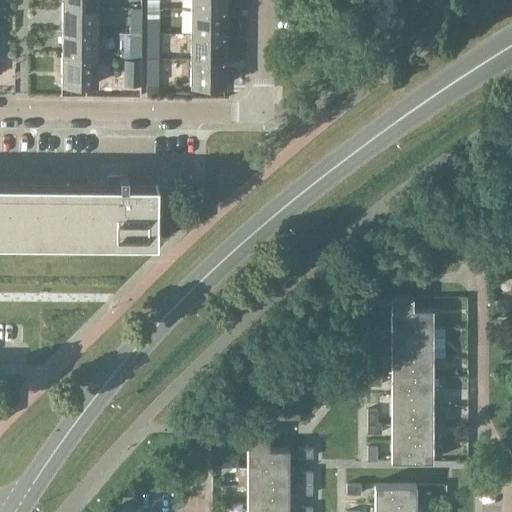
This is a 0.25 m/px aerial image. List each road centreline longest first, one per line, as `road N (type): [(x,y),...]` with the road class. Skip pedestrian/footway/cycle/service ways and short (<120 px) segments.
road 1 (secondary): [(511,45),(382,130),(244,238),(109,379),(14,511)]
road 2 (residential): [(0,110),(263,112),(263,0)]
road 3 (residential): [(195,166),(154,166),(135,149),(103,149),(87,165),(0,164)]
